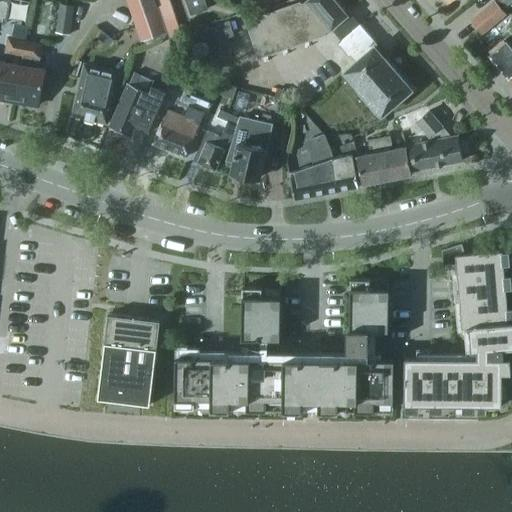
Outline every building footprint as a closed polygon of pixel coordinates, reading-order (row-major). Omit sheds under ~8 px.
[(0,0),(0,21),(6,22),(9,0),(0,0)] [(155,0),(126,0),(140,40),(166,31),(155,0)] [(186,0),(192,15),(208,9),(205,0),(186,0)] [(300,2),(257,17),(247,20),(259,55),(324,32),(345,14),(333,0),(308,0),(300,3),(300,2)] [(481,33),(505,13),(494,0),(492,0),(470,19),(481,33)] [(59,4),(55,32),(70,34),(74,5),(59,4)] [(176,37),(181,51),(226,36),(221,22),(176,37)] [(343,70),(381,114),(410,89),(383,57),(386,55),(359,24),(338,42),(347,53),(349,51),(356,59),(343,70)] [(4,98),(12,100),(23,33),(13,31),(12,39),(9,38),(6,52),(16,54),(15,63),(0,60),(0,99),(2,100),(4,98)] [(23,33),(12,100),(25,102),(26,104),(34,105),(36,104),(39,104),(46,68),(29,65),(30,56),(40,57),(42,44),(24,41),(25,33),(23,33)] [(511,46),(506,40),(489,54),(511,81),(511,46)] [(72,114),(107,123),(120,70),(86,61),(79,87),(79,86),(72,114)] [(110,124),(131,133),(134,126),(148,132),(166,91),(152,85),(148,92),(128,83),(110,124)] [(410,144),(414,168),(462,159),(457,135),(451,136),(441,125),(442,124),(425,106),(397,117),(401,130),(419,124),(429,140),(410,144)] [(188,107),(184,116),(201,124),(205,114),(188,107)] [(168,109),(153,143),(186,157),(201,124),(184,116),(168,109)] [(235,160),(232,171),(258,177),(271,124),(240,116),(227,158),(235,160)] [(230,140),(237,124),(227,120),(220,137),(206,131),(194,160),(216,169),(229,140),(230,140)] [(312,151),(329,144),(324,132),(307,140),(312,151)] [(357,156),(358,162),(362,183),(411,173),(406,146),(389,149),(389,145),(392,145),(390,134),(367,139),(369,149),(373,148),(374,152),(357,156)] [(358,162),(357,156),(353,140),(341,145),(342,154),(332,156),(331,151),(336,191),(358,186),(353,163),(358,162)] [(315,195),(336,191),(331,151),(329,145),(311,152),(315,162),(309,165),(315,195)] [(294,199),(315,195),(309,165),(289,173),(294,199)] [(416,358),(415,348),(402,348),(402,357),(404,357),(404,404),(501,404),(501,373),(510,373),(509,358),(503,358),(502,349),(511,348),(511,322),(507,323),(502,250),(464,253),(461,243),(441,248),(445,262),(459,265),(460,328),(469,328),(470,357),(416,358)] [(369,287),(369,278),(350,277),(349,327),(347,327),(346,351),(368,351),(369,329),(388,329),(388,287),(369,287)] [(261,286),(242,286),(241,337),(267,338),(280,338),(280,296),(261,296),(261,286)] [(98,400),(150,405),(160,321),(107,315),(98,400)] [(393,400),(394,358),(175,356),(174,407),(194,407),(194,397),(210,398),(210,407),(230,407),(230,398),(246,398),(246,408),(266,408),(266,398),(282,398),(282,408),(302,408),(302,399),(318,399),(318,408),(338,409),(338,399),(355,399),(354,409),(374,409),(374,400),(393,400)]
